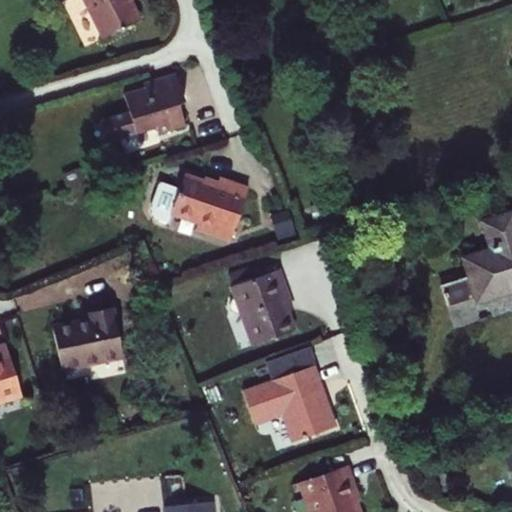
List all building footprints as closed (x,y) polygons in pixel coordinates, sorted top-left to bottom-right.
[(70,0),(93,46),(129,28),(120,9),(126,6),(123,0),(70,0)] [(176,114),(167,85),(135,95),(136,98),(115,105),(120,121),(91,130),(98,152),(147,138),(149,144),(176,136),(170,116),(176,114)] [(360,178),(345,182),(352,209),(367,204),(360,178)] [(170,200),(153,194),(147,214),(147,218),(148,222),(150,225),(154,228),(160,230),(162,222),(191,231),(189,238),(222,249),(240,195),(210,185),(208,194),(176,183),(170,200)] [(511,226),(510,220),(479,229),(488,256),(460,265),(473,310),(511,298),(511,226)] [(268,278),(222,295),(242,353),(284,338),(277,319),(282,317),(268,278)] [(89,334),(51,340),(58,380),(120,370),(111,320),(87,324),(89,334)] [(0,356),(0,411),(19,406),(4,355),(0,356)] [(298,355),(266,366),(272,384),(234,396),(245,428),(272,419),(282,447),(324,433),(298,355)] [(511,443),(502,447),(511,473),(511,443)] [(337,472),(289,488),(297,511),(344,511),(344,509),(349,507),(337,472)]
